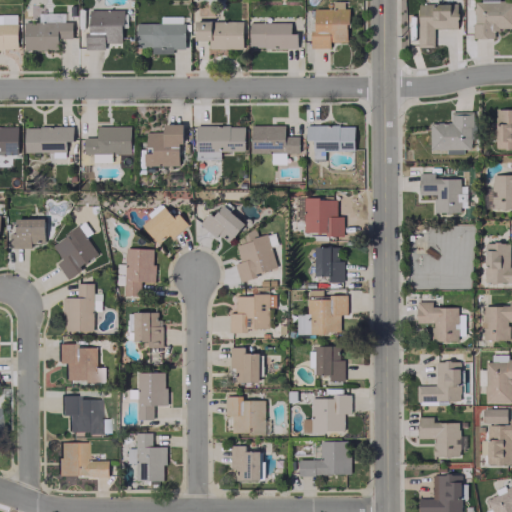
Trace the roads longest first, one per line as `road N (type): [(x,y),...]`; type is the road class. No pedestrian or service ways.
road 1 (residential): [(0,88),(381,86),(511,73)]
road 2 (tertiary): [(380,0),(385,511)]
road 3 (residential): [(0,489),(41,505),(385,506)]
road 4 (residential): [(194,274),(196,506)]
road 5 (residential): [(28,289),(27,499)]
